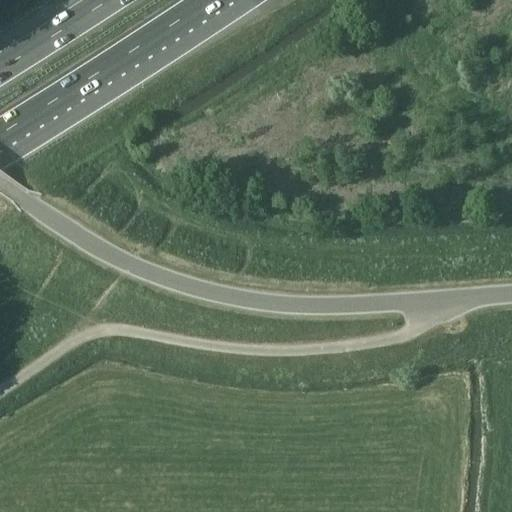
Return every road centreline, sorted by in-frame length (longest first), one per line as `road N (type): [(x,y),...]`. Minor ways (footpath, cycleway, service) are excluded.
road 1 (unclassified): [(0,390),(104,330),(217,348),(309,350),(413,330),(450,299)]
road 2 (unclassified): [(450,299),(297,305),(204,290),(117,258),(0,181)]
road 3 (motorway): [(0,131),(200,0)]
road 4 (motorway): [(117,0),(0,70)]
